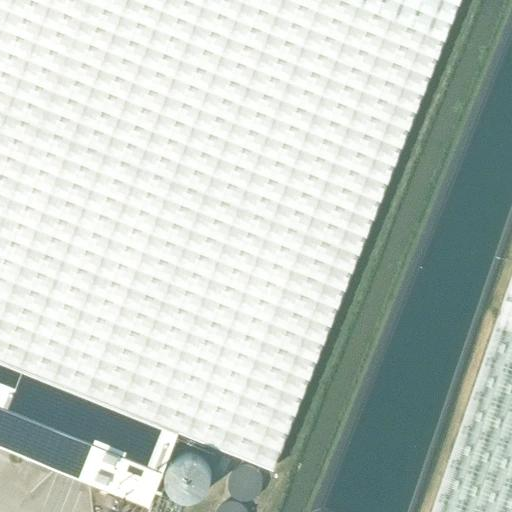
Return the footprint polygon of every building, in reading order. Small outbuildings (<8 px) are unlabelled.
[(0,0),(0,446),(92,483),(152,507),(165,474),(170,461),(182,432),(276,470),(291,433),(439,61),(463,0),(0,0)] [(511,511),(511,272),(430,511),(511,511)] [(215,500),(227,462),(185,449),(173,487),(215,500)] [(105,506),(118,511),(123,511),(127,503),(109,496),(105,506)] [(248,511),(250,505),(228,501),(225,511),(248,511)]
